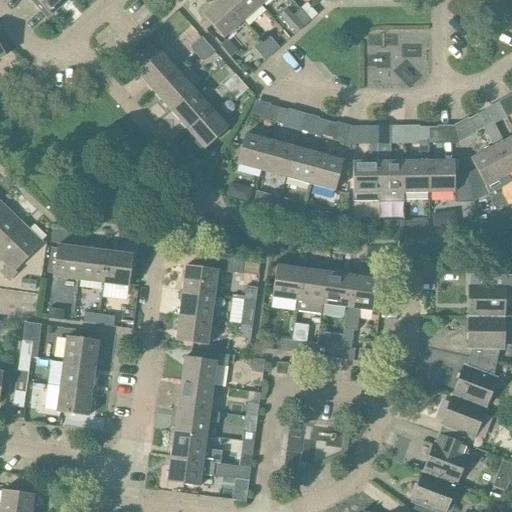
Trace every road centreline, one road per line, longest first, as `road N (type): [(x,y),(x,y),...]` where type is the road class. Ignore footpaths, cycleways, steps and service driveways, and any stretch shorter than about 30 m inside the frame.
road 1 (residential): [(108,463),(138,420),(153,274),(164,242),(184,220),(184,180),(69,42)]
road 2 (residential): [(259,511),(276,385),(388,401)]
road 3 (residential): [(388,401),(356,485),(298,511)]
road 4 (residential): [(439,90),(375,95),(290,86)]
road 5 (residential): [(408,284),(408,342),(388,401)]
